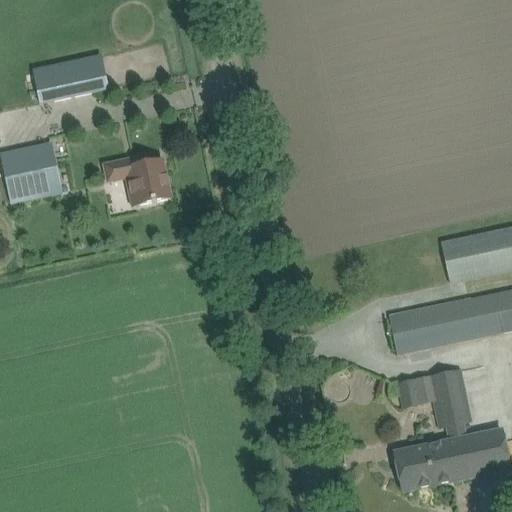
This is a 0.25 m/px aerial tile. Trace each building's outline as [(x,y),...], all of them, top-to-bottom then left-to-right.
[(101,60),(35,74),(42,105),(91,95),(107,91),(101,60)] [(61,195),(51,147),(50,145),(2,155),(12,205),(61,195)] [(122,163),(103,167),(107,187),(127,183),(132,181),(138,208),(147,206),(171,201),(163,162),(154,164),(153,156),(146,158),(122,163)] [(451,288),(511,274),(511,228),(441,245),(451,288)] [(511,335),(511,291),(388,316),(397,359),(511,335)] [(461,373),(430,379),(435,405),(441,430),(449,428),(452,444),(395,456),(403,493),(511,470),(503,433),(466,441),(463,425),(471,424),(461,373)] [(421,408),(416,382),(398,386),(403,411),(421,408)]
